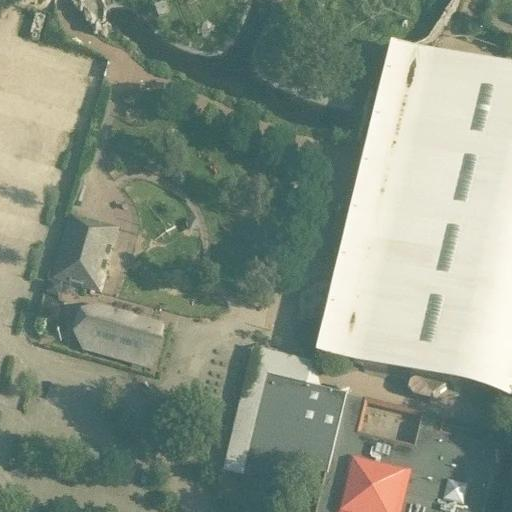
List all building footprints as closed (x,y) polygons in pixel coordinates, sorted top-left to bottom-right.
[(324,340),(319,359),(412,382),(432,400),(446,390),(511,405),(511,83),(504,81),(496,68),(481,64),(468,73),(409,58),(393,54),(382,99),(357,204),(353,218),(342,265),(340,274),(337,285),(324,340)] [(138,103),(130,98),(129,98),(124,107),(133,112),(138,103)] [(203,118),(194,115),(192,120),(200,124),(203,118)] [(177,178),(173,185),(180,189),(184,182),(177,178)] [(70,217),(52,282),(101,295),(119,231),(70,217)] [(195,225),(188,227),(190,234),(198,232),(195,225)] [(95,310),(83,351),(148,368),(159,327),(95,310)] [(267,380),(243,483),(276,491),(279,478),(323,489),(326,478),(339,434),(347,399),(267,380)] [(326,490),(320,511),(483,511),(492,479),(500,481),(507,451),(422,430),(417,451),(340,430),(329,479),(326,490)]
